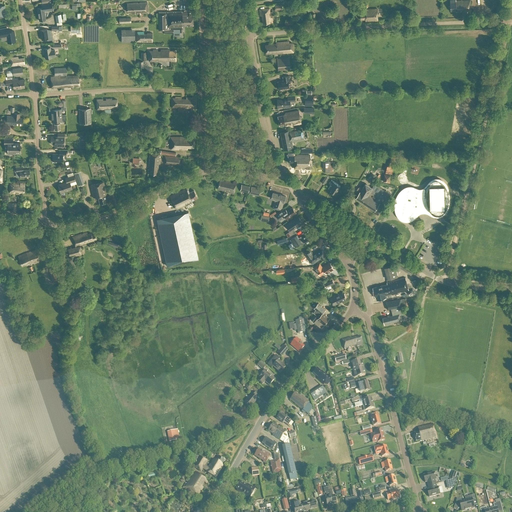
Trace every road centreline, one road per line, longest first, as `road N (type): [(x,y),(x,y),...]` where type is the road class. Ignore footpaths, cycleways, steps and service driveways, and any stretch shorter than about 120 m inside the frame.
road 1 (track): [(511,14),(445,276)]
road 2 (tertiary): [(353,309),(266,411),(209,511)]
road 3 (unclassified): [(417,506),(367,316),(353,309)]
road 4 (unclassified): [(204,171),(99,218),(44,223)]
road 5 (residential): [(203,90),(33,93)]
road 6 (unclassified): [(406,25),(249,34)]
road 7 (tertiary): [(283,173),(265,136),(249,34)]
road 8 (tertiary): [(511,289),(444,281),(378,246)]
road 9 (residential): [(33,93),(44,223)]
